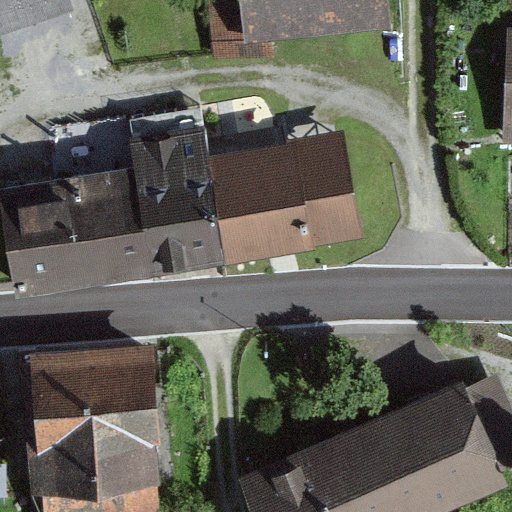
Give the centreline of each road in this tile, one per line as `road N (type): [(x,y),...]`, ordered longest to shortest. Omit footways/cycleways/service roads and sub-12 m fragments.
road 1 (unclassified): [(0,318),(511,299)]
road 2 (track): [(216,309),(244,511)]
